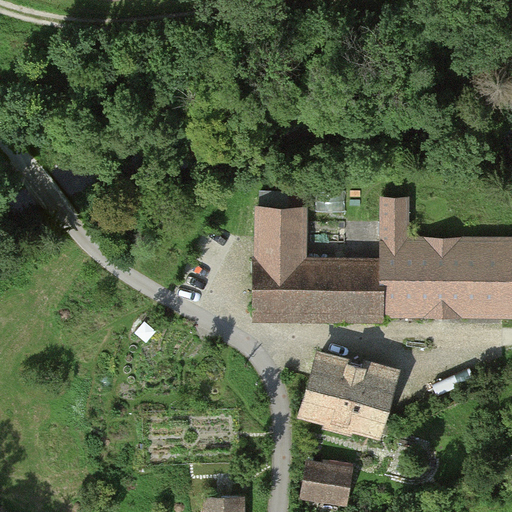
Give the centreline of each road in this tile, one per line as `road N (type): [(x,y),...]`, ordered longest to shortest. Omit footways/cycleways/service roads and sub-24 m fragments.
road 1 (track): [(277,511),(280,396),(256,350),(97,253),(0,127)]
road 2 (track): [(0,7),(83,25),(147,24),(307,0)]
road 3 (track): [(511,341),(417,368),(321,338),(256,350)]
